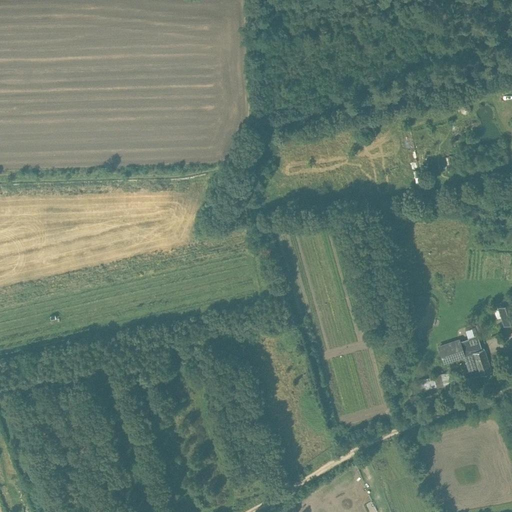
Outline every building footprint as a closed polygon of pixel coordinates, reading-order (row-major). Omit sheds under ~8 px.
[(497,307),(493,308),(497,318),(500,317),(503,326),(511,323),(511,307),(510,303),(497,307)] [(458,340),(438,347),(439,348),(443,362),(464,355),(471,378),(491,371),(488,362),(483,347),(482,348),(477,334),(475,327),(465,330),(468,337),(468,338),(460,341),(460,340),(458,340)] [(403,371),(400,361),(390,364),(394,374),(403,371)] [(452,374),(451,371),(434,376),(437,387),(451,383),(452,387),(459,386),(456,373),(452,374)] [(420,389),(436,385),(433,376),(418,380),(420,389)]
